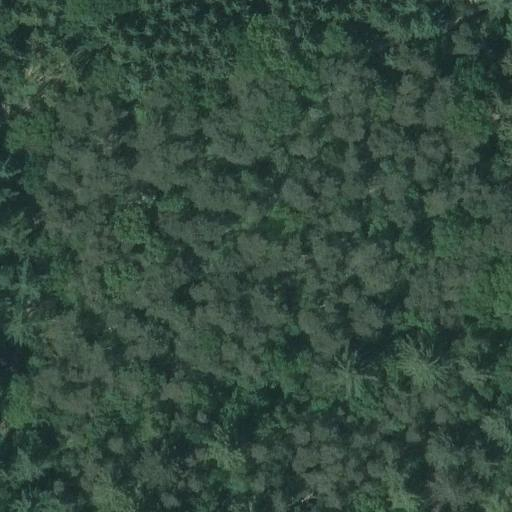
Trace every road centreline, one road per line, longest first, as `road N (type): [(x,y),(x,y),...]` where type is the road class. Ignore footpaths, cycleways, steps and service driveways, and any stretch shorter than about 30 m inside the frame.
road 1 (track): [(2,98),(476,19)]
road 2 (track): [(0,337),(26,261),(23,185),(0,90)]
road 3 (track): [(511,188),(479,43)]
